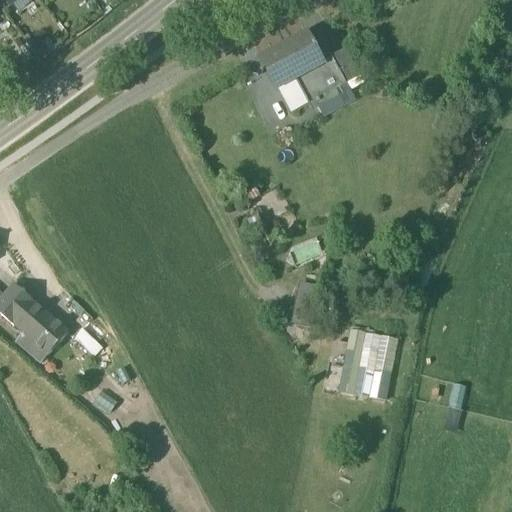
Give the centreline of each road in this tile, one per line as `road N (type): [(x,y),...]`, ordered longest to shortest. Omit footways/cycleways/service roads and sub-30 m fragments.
road 1 (residential): [(0,185),(131,98),(310,0)]
road 2 (secondary): [(0,133),(177,0)]
